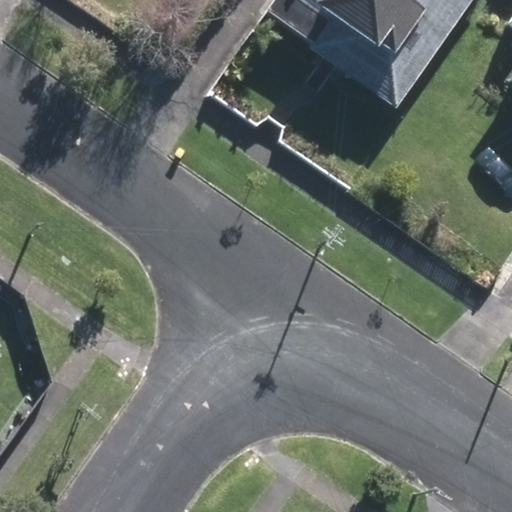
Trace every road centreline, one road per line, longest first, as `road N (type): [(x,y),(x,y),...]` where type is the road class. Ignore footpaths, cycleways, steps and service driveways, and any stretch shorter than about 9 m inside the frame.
road 1 (residential): [(0,97),(281,299)]
road 2 (residential): [(281,299),(511,450)]
road 3 (residential): [(281,299),(128,511)]
